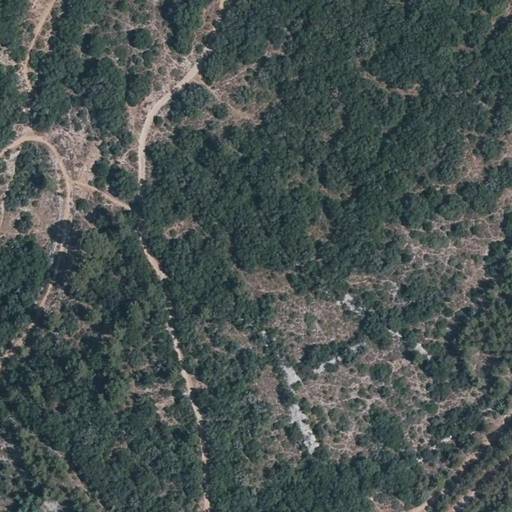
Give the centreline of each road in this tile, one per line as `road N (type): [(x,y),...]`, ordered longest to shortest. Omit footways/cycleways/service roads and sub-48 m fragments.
road 1 (track): [(206,511),(199,429),(168,287),(145,247),(144,141),(154,105),(208,48),(222,0)]
road 2 (track): [(0,368),(53,271),(67,214),(65,168),(51,143),(28,138),(0,153)]
road 3 (track): [(511,415),(455,486),(414,511)]
